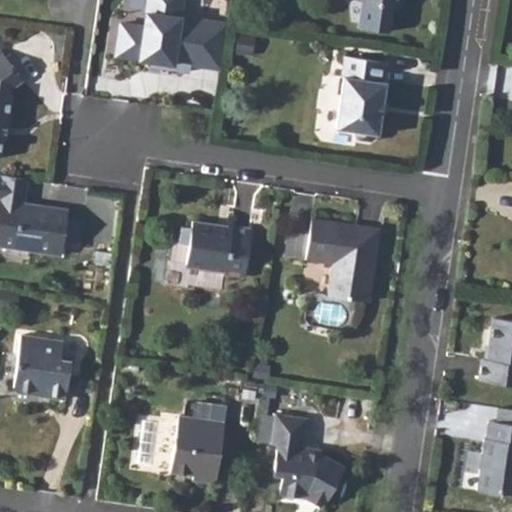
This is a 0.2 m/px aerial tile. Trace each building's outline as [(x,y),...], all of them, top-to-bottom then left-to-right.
[(182,0),(148,0),(147,8),(144,27),(120,23),(115,55),(172,64),(171,68),(190,71),(191,64),(221,69),(228,24),(180,18),(182,0)] [(147,8),(148,0),(130,0),(130,6),(147,8)] [(254,37),(239,35),(237,52),(252,54),(254,37)] [(23,80),(1,50),(0,50),(0,154),(1,154),(4,136),(2,136),(3,127),(8,123),(12,95),(10,95),(11,89),(23,80)] [(335,128),(354,131),(354,134),(357,139),(370,140),(375,137),(375,134),(378,134),(386,82),(383,82),(386,62),(344,55),(341,76),(343,77),(335,128)] [(0,174),(0,197),(2,198),(0,210),(0,240),(61,250),(62,245),(66,217),(67,213),(22,206),(26,178),(0,174)] [(84,219),(66,217),(62,245),(79,248),(84,219)] [(368,301),(379,228),(311,217),(309,233),(305,259),(332,263),(327,294),(368,301)] [(243,276),(250,229),(230,226),(230,229),(217,228),(218,224),(192,220),(191,228),(182,226),(179,242),(188,243),(186,263),(224,269),(223,273),(243,276)] [(283,256),(305,259),(309,233),(287,229),(283,256)] [(21,293),(0,290),(0,291),(0,306),(19,309),(21,293)] [(511,319),(492,317),(488,345),(491,345),(488,359),(481,358),(478,378),(511,383),(511,319)] [(60,358),(62,340),(21,334),(13,386),(17,392),(65,399),(70,360),(60,358)] [(272,443),(276,417),(266,415),(269,397),(274,398),(276,384),(265,382),(257,441),(272,443)] [(511,408),(498,407),(496,422),(511,423),(511,408)] [(306,418),(276,414),(276,417),(272,443),(277,444),(274,468),(282,470),(279,493),(305,497),(322,506),(344,467),(320,453),(306,451),(307,447),(302,446),(306,418)] [(216,477),(224,422),(178,415),(170,470),(193,474),(192,479),(210,481),(216,477)] [(511,423),(496,422),(488,420),(486,437),(484,437),(476,490),(496,493),(499,491),(511,492),(511,423)] [(186,484),(175,482),(173,494),(185,496),(186,484)]
